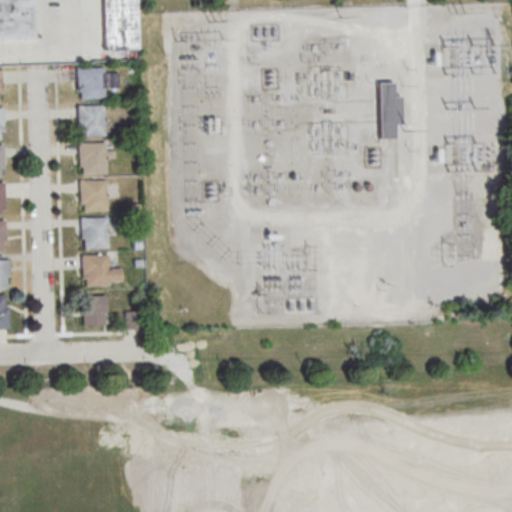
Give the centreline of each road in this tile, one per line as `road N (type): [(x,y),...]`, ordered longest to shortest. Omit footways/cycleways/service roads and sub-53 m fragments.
road 1 (residential): [(44,355),(35,70)]
road 2 (residential): [(142,352),(0,356)]
